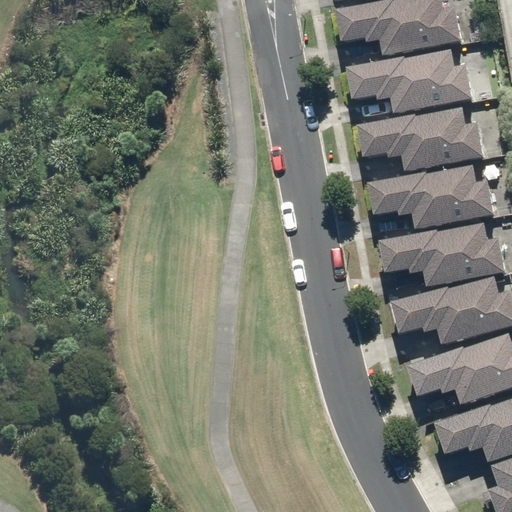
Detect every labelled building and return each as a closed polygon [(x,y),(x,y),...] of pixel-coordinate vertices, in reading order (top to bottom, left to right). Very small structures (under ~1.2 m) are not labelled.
[(384,39),(387,55),(468,41),(461,6),(450,8),(448,0),(389,0),(341,9),(347,43),(371,39),(372,42),(384,39)] [(396,97),(399,113),(479,99),(472,64),(461,65),(458,49),(412,57),(412,56),(352,66),(358,101),(383,97),(383,99),(396,97)] [(407,155),(410,171),(490,157),(484,121),(472,123),(469,107),(424,115),(423,113),(363,124),(370,159),(394,154),(395,157),(407,155)] [(417,213),(420,228),(500,215),(494,179),(482,181),(480,164),(434,172),(433,171),(374,182),(380,216),(404,212),(405,215),(417,213)] [(428,271),(431,287),(511,273),(506,236),(494,238),(491,222),(444,231),(444,229),(385,239),(391,274),(415,269),(415,273),(428,271)] [(443,329),(446,343),(511,326),(511,291),(505,293),(501,277),(456,288),(455,286),(397,300),(405,333),(429,327),(430,332),(443,329)] [(461,389),(466,404),(511,388),(511,333),(470,347),(470,346),(413,365),(423,396),(447,389),(448,394),(461,389)] [(488,447),(493,461),(511,454),(511,400),(498,405),(497,403),(440,422),(451,454),(474,446),(476,451),(488,447)] [(511,511),(511,459),(496,465),(503,485),(494,488),(495,490),(484,494),(490,510),(499,507),(501,511),(511,511)]
